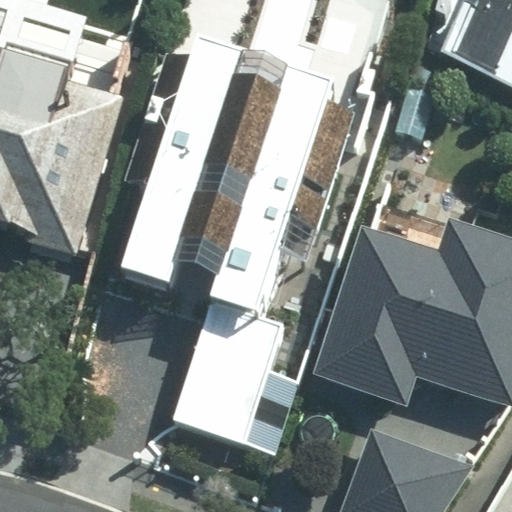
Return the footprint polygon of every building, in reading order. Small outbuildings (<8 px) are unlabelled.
[(511,0),(495,0),(493,3),(487,0),(479,0),(443,72),(511,106),(511,0)] [(18,67),(11,89),(0,84),(0,248),(77,273),(124,126),(70,109),(77,86),(18,67)] [(292,340),(266,332),(330,126),(167,76),(101,289),(212,323),(178,435),(255,459),(292,340)] [(405,423),(414,394),(511,426),(511,270),(452,251),(444,275),(363,248),(315,393),(405,423)] [(448,511),(469,480),(366,442),(329,511),(448,511)]
